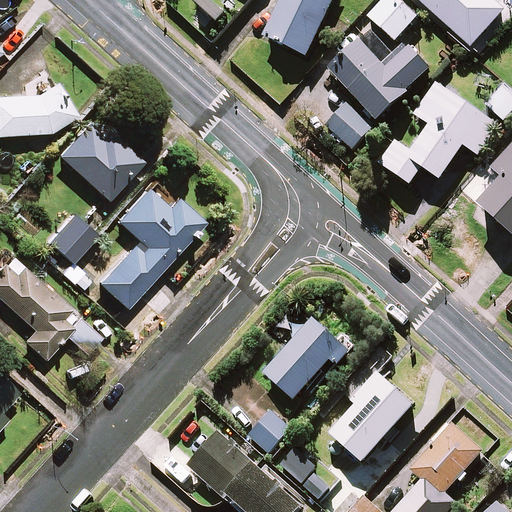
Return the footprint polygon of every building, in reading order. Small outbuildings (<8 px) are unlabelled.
[(335,0),(284,0),(265,39),(306,60),(335,0)] [(419,20),(397,0),(388,0),(370,20),(396,44),(419,20)] [(353,154),(433,74),(403,44),(383,63),(362,43),(329,76),(353,101),(326,127),(353,154)] [(74,117),(54,85),(33,96),(0,98),(0,134),(47,133),(74,117)] [(501,130),(437,86),(416,117),(431,128),(413,155),(397,145),(381,167),(412,188),(423,171),(441,183),(465,148),(481,160),(501,130)] [(511,116),(511,93),(505,88),(488,109),(506,124),(511,116)] [(99,137),(85,125),(56,157),(105,201),(140,162),(105,131),(99,137)] [(511,150),(493,172),(502,181),(473,214),(488,228),(494,221),(511,237),(511,150)] [(166,209),(145,190),(114,222),(136,242),(96,284),(123,309),(202,225),(175,199),(166,209)] [(93,236),(71,216),(46,243),(68,263),(93,236)] [(72,285),(79,293),(89,284),(81,276),(83,274),(71,262),(58,274),(70,286),(72,285)] [(3,266),(0,268),(0,302),(32,331),(22,342),(41,360),(63,336),(83,355),(98,339),(77,320),(21,268),(14,276),(3,266)] [(331,361),(337,367),(351,352),(313,319),(265,375),(296,402),(331,361)] [(353,465),(365,450),(378,461),(397,440),(402,444),(414,431),(409,427),(429,405),(404,383),(381,410),(388,416),(374,432),(357,418),(376,395),(357,378),(312,430),(353,465)] [(0,412),(16,393),(0,379),(0,422),(2,420),(0,417),(0,412)] [(291,430),(270,412),(248,436),(269,454),(291,430)] [(412,472),(418,478),(408,489),(411,492),(393,511),(377,511),(363,500),(352,511),(448,511),(455,504),(445,495),(483,454),(452,426),(412,472)] [(300,511),(303,510),(219,435),(189,468),(225,500),(227,497),(244,511),(300,511)]
